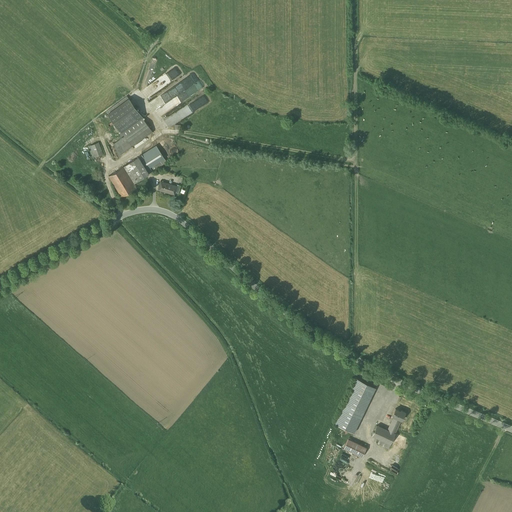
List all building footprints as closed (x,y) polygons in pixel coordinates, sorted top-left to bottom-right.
[(199,80),(157,109),(161,116),(204,86),(199,80)] [(129,98),(108,113),(121,132),(122,131),(142,116),(129,98)] [(142,116),(122,131),(124,134),(125,135),(132,145),(152,131),(142,116)] [(125,135),(114,143),(119,155),(132,145),(125,135)] [(98,141),(89,145),(93,157),(95,156),(103,153),(98,141)] [(156,145),(142,154),(142,153),(123,165),(134,182),(159,166),(167,161),(156,145)] [(134,182),(123,165),(109,174),(122,195),(124,193),(136,186),(134,182)] [(177,185),(161,180),(158,189),(174,194),(175,191),(177,185)] [(357,378),(335,423),(353,432),(375,387),(357,378)] [(400,410),(395,408),(392,415),(394,416),(401,419),(405,411),(400,409),(400,410)] [(394,416),(387,430),(395,433),(401,419),(394,416)] [(387,430),(376,425),(372,434),(380,438),(390,443),(395,433),(387,430)] [(366,447),(348,438),(343,448),(362,456),(366,447)] [(390,443),(380,438),(378,443),(388,448),(390,443)] [(396,472),(400,463),(393,460),(389,469),(396,472)] [(368,466),(366,472),(374,475),(376,469),(368,466)]
